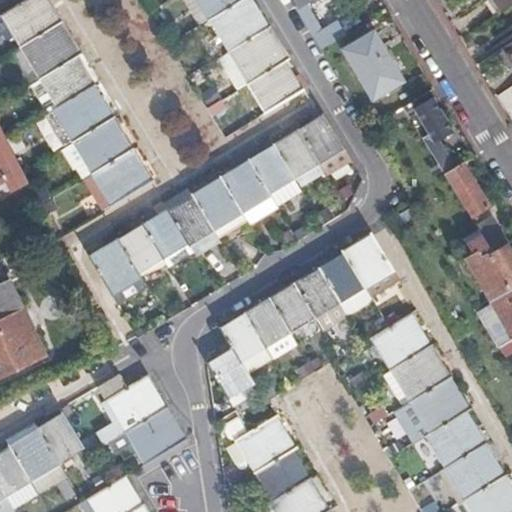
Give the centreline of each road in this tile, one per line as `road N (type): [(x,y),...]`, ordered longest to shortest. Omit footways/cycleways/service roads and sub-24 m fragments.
road 1 (residential): [(213,511),(190,334),(204,314),(364,220),(380,187),(273,0)]
road 2 (unknown): [(56,0),(174,190),(78,248),(138,357)]
road 3 (unknown): [(364,220),(511,457)]
road 4 (residential): [(404,0),(511,174)]
road 5 (unknown): [(326,87),(174,190)]
